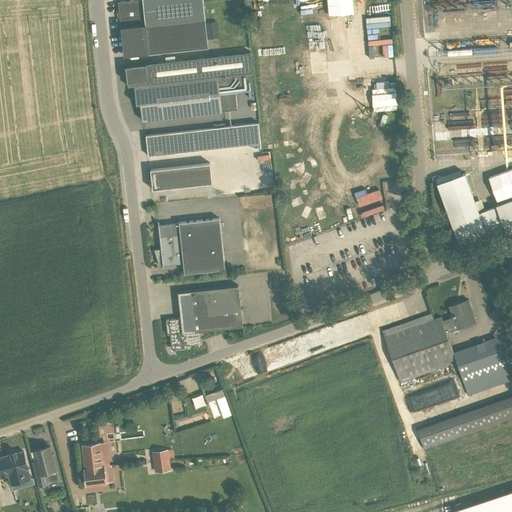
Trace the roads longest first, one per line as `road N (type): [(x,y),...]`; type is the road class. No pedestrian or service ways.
road 1 (unclassified): [(95,0),(109,114),(126,152),(154,379)]
road 2 (residential): [(154,379),(441,277)]
road 3 (residential): [(441,277),(422,225),(407,0)]
road 4 (residential): [(0,433),(154,379)]
